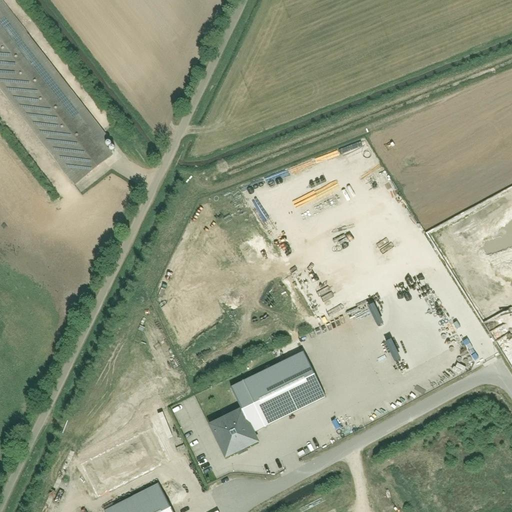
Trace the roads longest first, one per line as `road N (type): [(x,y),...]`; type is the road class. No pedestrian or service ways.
road 1 (unclassified): [(0,492),(235,0)]
road 2 (residential): [(500,369),(237,506)]
